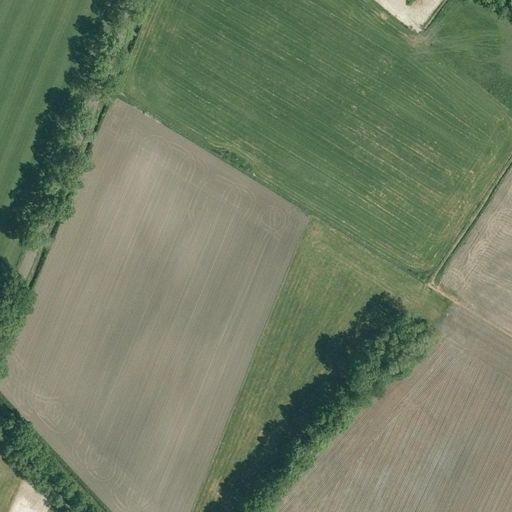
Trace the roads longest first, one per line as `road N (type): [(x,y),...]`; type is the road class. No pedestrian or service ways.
road 1 (tertiary): [(0,328),(135,0)]
road 2 (unclassified): [(86,511),(0,417)]
